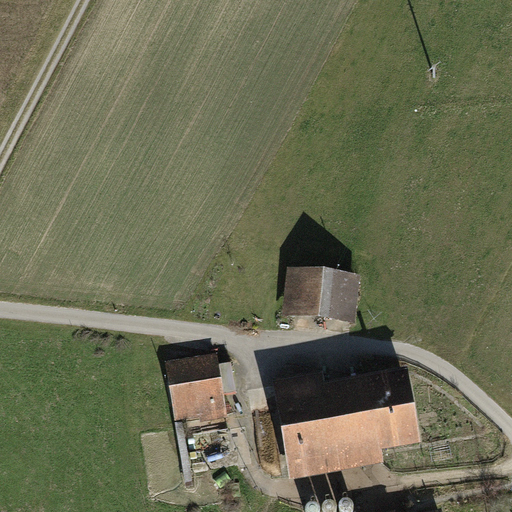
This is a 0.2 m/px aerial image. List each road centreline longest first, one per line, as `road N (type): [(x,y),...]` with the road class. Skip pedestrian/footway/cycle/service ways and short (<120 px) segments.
road 1 (track): [(511,427),(452,370),(379,344),(316,347),(0,310)]
road 2 (track): [(86,0),(0,170)]
